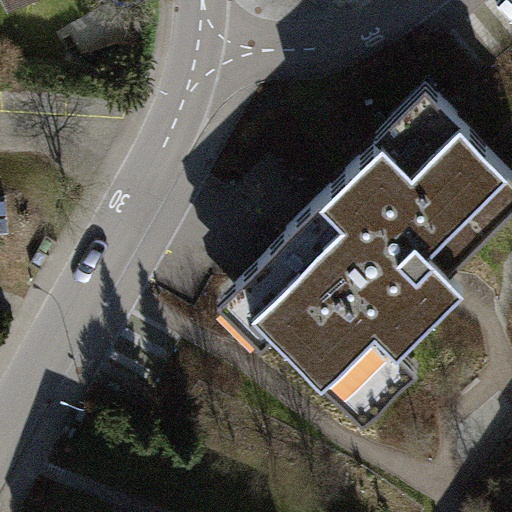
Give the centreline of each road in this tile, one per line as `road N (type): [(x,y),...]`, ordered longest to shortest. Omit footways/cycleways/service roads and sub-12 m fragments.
road 1 (residential): [(203,54),(167,146),(0,430)]
road 2 (residential): [(412,0),(362,33),(299,52),(203,54)]
